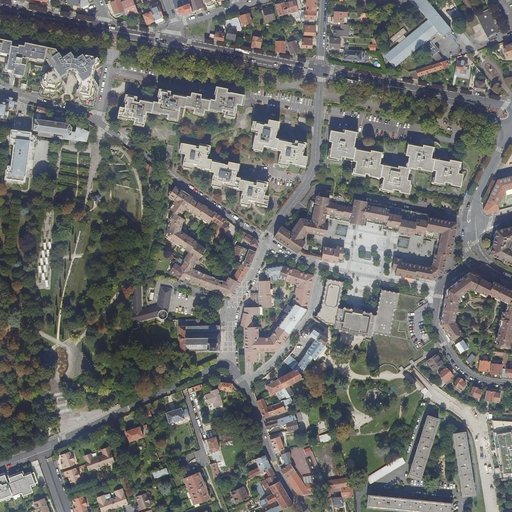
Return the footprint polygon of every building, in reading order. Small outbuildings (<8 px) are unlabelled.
[(78,0),(80,5),(81,8),(83,7),(83,9),(88,7),(87,5),(89,4),(87,0),(78,0)] [(115,14),(124,10),(121,2),(120,0),(117,0),(110,3),(115,14)] [(132,0),(126,0),(121,2),(124,10),(127,16),(131,14),(132,16),(138,13),(135,5),(132,0)] [(190,5),(189,4),(186,5),(186,4),(183,5),(180,0),(178,0),(173,2),(178,16),(181,18),(193,15),(190,5)] [(201,0),(187,0),(189,4),(190,5),(191,4),(193,11),(201,8),(202,12),(205,11),(201,0)] [(308,11),(316,11),(316,0),(312,0),(306,0),(306,11),(308,11)] [(432,56),(437,52),(439,51),(434,44),(451,30),(448,26),(426,0),(360,0),(361,1),(364,0),(411,0),(428,19),(406,38),(404,35),(407,32),(403,28),(390,39),(394,43),(397,40),(399,43),(386,55),(387,56),(388,59),(390,61),(393,64),(396,67),(398,65),(402,61),(404,60),(423,44),(432,56)] [(469,11),(473,10),(468,0),(463,0),(469,11)] [(298,11),(298,10),(295,1),(291,2),(289,2),(285,3),(286,6),(288,13),(288,14),(298,11)] [(279,16),(288,13),(286,6),(285,6),(284,2),(275,5),(279,16)] [(155,21),(156,25),(163,22),(164,20),(157,3),(149,7),(151,12),(155,21)] [(475,15),(488,41),(496,38),(494,34),(501,31),(490,7),(475,15)] [(263,11),(265,21),(275,19),(273,8),(269,8),(270,10),(263,11)] [(308,11),(306,11),(304,11),(304,19),(315,20),(316,12),(308,12),(308,11)] [(147,25),(155,21),(151,12),(143,15),(147,25)] [(344,12),(334,12),(334,21),(337,21),(337,22),(343,23),(344,12)] [(243,25),(252,22),(250,13),(240,16),(243,25)] [(241,31),(241,29),(238,17),(225,21),(227,30),(226,38),(234,40),(236,29),(241,31)] [(348,37),(348,25),(341,24),(341,31),(334,30),(334,37),(348,37)] [(315,27),(305,26),(304,35),(315,36),(315,27)] [(216,31),(215,34),(214,39),(223,41),(224,32),(216,31)] [(257,46),(260,46),(262,38),(253,37),(252,46),(256,47),(257,46)] [(26,58),(44,61),(44,59),(47,47),(28,43),(25,43),(25,46),(19,45),(18,47),(11,46),(12,41),(0,38),(0,54),(0,55),(1,53),(9,55),(6,69),(13,71),(13,74),(15,75),(24,76),(26,65),(24,64),(26,58)] [(330,49),(340,49),(340,39),(330,38),(330,49)] [(311,48),(312,39),(303,39),(302,48),(311,48)] [(296,41),(287,43),(290,54),(295,53),(296,55),(301,56),(296,41)] [(507,41),(502,43),(507,58),(511,55),(511,44),(508,45),(507,41)] [(275,51),(285,53),(285,42),(275,42),(275,51)] [(27,80),(26,84),(25,89),(35,91),(39,92),(38,95),(40,97),(43,98),(46,96),(51,97),(53,101),(54,101),(55,101),(56,100),(57,100),(59,99),(59,97),(64,93),(72,94),(75,100),(75,102),(76,104),(78,104),(78,105),(84,106),(85,106),(85,107),(89,107),(94,104),(94,100),(93,100),(97,97),(97,96),(96,94),(97,90),(95,89),(99,87),(95,81),(93,81),(92,79),(92,77),(91,75),(92,70),(94,68),(95,67),(94,65),(100,61),(97,57),(94,59),(93,56),(85,55),(83,56),(82,55),(78,57),(77,59),(73,58),(73,56),(70,52),(62,58),(56,49),(52,48),(47,47),(44,59),(44,61),(43,62),(42,67),(30,65),(29,70),(27,80)] [(365,52),(344,51),(344,60),(345,60),(345,62),(365,63),(365,52)] [(437,62),(444,60),(437,52),(432,56),(437,62)] [(438,63),(410,73),(410,78),(419,80),(418,76),(449,66),(448,64),(450,64),(449,61),(451,60),(452,62),(455,61),(454,58),(445,61),(438,63)] [(457,61),(455,72),(459,73),(459,75),(467,77),(469,70),(466,70),(468,63),(457,61)] [(394,70),(393,75),(410,78),(410,73),(409,73),(394,70)] [(476,83),(470,82),(469,89),(484,92),(485,87),(484,86),(485,83),(476,81),(476,83)] [(233,117),(234,117),(236,108),(236,104),(241,105),(243,95),(230,93),(227,92),(227,89),(217,87),(215,97),(216,97),(215,100),(210,99),(210,101),(200,99),(201,94),(191,93),(190,97),(187,96),(186,98),(173,95),(170,94),(171,91),(170,91),(161,89),(158,99),(159,99),(158,102),(153,101),(153,103),(140,100),(137,100),(137,96),(127,94),(126,100),(125,104),(126,104),(125,108),(120,107),(118,117),(131,120),(131,119),(135,120),(134,123),(144,125),(145,120),(146,115),(146,112),(151,113),(151,111),(165,114),(168,114),(167,117),(177,120),(179,110),(179,109),(179,106),(184,107),(185,106),(195,108),(194,112),(203,114),(204,110),(208,111),(208,109),(218,111),(219,111),(222,112),(225,112),(224,116),(233,117)] [(3,100),(16,105),(17,100),(4,96),(3,100)] [(0,117),(6,118),(7,109),(16,110),(16,105),(3,100),(3,101),(0,101),(0,117)] [(71,133),(73,132),(72,132),(72,129),(73,128),(72,128),(70,125),(70,124),(69,124),(66,124),(67,119),(64,118),(64,119),(59,118),(56,117),(55,122),(51,121),(50,121),(46,121),(48,110),(38,107),(37,112),(39,113),(36,119),(35,119),(35,120),(34,120),(34,121),(35,121),(34,122),(35,122),(34,129),(33,129),(33,130),(33,131),(35,131),(35,135),(39,136),(39,135),(40,136),(52,138),(53,138),(56,139),(56,138),(61,139),(64,140),(64,139),(65,135),(68,135),(68,136),(69,135),(71,133)] [(291,142),(278,140),(278,138),(275,138),(275,135),(276,135),(278,121),(268,119),(268,122),(267,124),(264,124),(264,123),(254,121),(252,131),(255,132),(255,135),(254,135),(254,137),(254,139),(252,148),(262,150),(263,145),(266,146),(276,148),(276,150),(280,151),(280,154),(279,154),(279,157),(277,164),(287,166),(288,162),(291,163),(291,164),(303,166),(304,166),(306,156),(302,155),(302,152),(303,152),(305,142),(295,140),(294,143),(291,143),(291,142)] [(65,135),(64,139),(87,142),(89,133),(77,126),(76,131),(75,131),(75,132),(74,132),(73,132),(71,133),(69,135),(68,136),(68,135),(65,135)] [(409,168),(411,168),(412,164),(408,163),(407,168),(398,166),(398,168),(397,171),(394,170),(395,167),(383,165),(379,164),(380,160),(382,153),(370,151),(370,153),(370,155),(366,155),(367,152),(355,150),(355,148),(353,148),(350,147),(351,144),(354,144),(356,132),(344,130),(344,133),(332,131),(331,130),(328,141),(330,142),(331,142),(332,142),(329,157),(341,160),(341,157),(343,157),(347,158),(353,159),(353,161),(356,162),(353,174),(365,176),(365,174),(380,177),(383,177),(381,189),(392,191),(392,189),(408,192),(410,180),(407,180),(409,168)] [(30,135),(13,132),(12,132),(11,139),(12,140),(12,145),(12,146),(10,166),(9,166),(8,172),(7,172),(6,179),(24,182),(28,154),(30,135)] [(253,183),(239,180),(240,178),(235,177),(235,174),(236,174),(238,164),(228,162),(227,165),(224,165),(224,164),(211,162),(211,160),(206,159),(207,155),(207,156),(209,146),(199,144),(199,147),(196,146),(182,143),(180,153),(185,154),(185,157),(184,157),(183,165),(182,167),(192,169),(193,166),(196,167),(209,170),(209,172),(214,173),(213,176),(211,186),(221,188),(221,184),(224,185),(224,186),(238,188),(237,189),(237,190),(242,191),(242,192),(241,194),(239,204),(249,206),(250,203),(253,203),(253,204),(266,206),(268,196),(263,195),(264,192),(266,183),(256,181),(256,184),(252,183),(253,183)] [(450,160),(449,162),(449,165),(445,164),(446,161),(435,159),(431,158),(433,147),(423,145),(422,147),(422,150),(419,149),(419,146),(408,144),(405,155),(409,156),(408,159),(418,161),(417,167),(432,170),(436,171),(433,182),(444,184),(444,182),(447,183),(459,185),(461,174),(458,173),(458,169),(459,168),(459,166),(460,162),(450,160)] [(417,170),(417,167),(418,161),(408,159),(408,161),(408,163),(412,164),(411,168),(415,169),(417,170)] [(503,196),(503,194),(502,191),(511,188),(511,176),(499,180),(484,210),(486,212),(487,214),(500,211),(499,205),(503,196)] [(330,195),(354,199),(354,198),(355,195),(356,190),(333,185),(332,185),(330,195)] [(196,243),(197,242),(185,234),(184,234),(183,233),(181,231),(181,229),(182,228),(182,227),(182,226),(183,223),(185,220),(180,217),(183,213),(184,212),(186,209),(187,210),(192,213),(194,214),(195,215),(197,216),(209,224),(210,224),(217,214),(204,205),(204,206),(201,204),(199,203),(199,202),(194,198),(182,190),(176,186),(175,186),(168,197),(169,197),(175,201),(169,209),(174,212),(170,218),(166,237),(190,253),(196,243)] [(387,206),(354,199),(330,195),(329,195),(330,194),(330,193),(330,192),(330,191),(329,191),(328,191),(327,191),(326,192),(326,193),(327,194),(319,193),(319,196),(316,196),(315,201),(310,201),(308,212),(307,219),(300,218),(291,232),(303,240),(306,235),(307,233),(312,234),(312,233),(316,234),(316,235),(322,236),(326,215),(363,222),(364,218),(384,222),(387,206)] [(390,207),(387,206),(384,222),(364,218),(363,222),(326,215),(322,236),(326,237),(326,235),(330,219),(332,219),(354,224),(366,226),(367,222),(371,223),(383,225),(382,229),(422,237),(422,234),(386,226),(389,212),(391,212),(391,209),(389,209),(390,207)] [(386,226),(422,234),(422,233),(425,234),(429,217),(429,214),(390,207),(389,209),(391,209),(391,212),(389,212),(386,226)] [(225,220),(217,214),(210,224),(211,224),(213,221),(219,225),(210,238),(203,234),(200,238),(211,242),(225,220)] [(439,219),(429,217),(425,234),(422,233),(422,234),(422,237),(438,240),(435,254),(447,257),(450,257),(458,223),(456,222),(439,219)] [(511,250),(510,249),(511,242),(511,241),(511,226),(496,231),(490,255),(495,257),(511,265),(511,250)] [(281,231),(279,230),(274,238),(298,254),(301,249),(306,242),(303,240),(291,232),(284,228),(281,231)] [(240,237),(244,240),(251,245),(250,246),(257,249),(259,247),(256,240),(243,231),(240,237)] [(232,298),(241,284),(229,277),(226,282),(222,281),(221,281),(215,279),(214,278),(201,273),(201,272),(193,269),(193,267),(195,268),(197,263),(198,261),(203,254),(204,254),(206,250),(196,243),(190,253),(184,262),(185,262),(190,265),(187,269),(187,268),(180,279),(189,282),(189,283),(194,285),(195,284),(198,286),(198,285),(205,288),(206,289),(215,293),(225,297),(226,296),(227,296),(231,298),(232,298)] [(237,262),(241,252),(247,254),(249,251),(236,246),(232,257),(233,258),(237,262)] [(337,247),(336,250),(324,247),(322,256),(321,261),(334,264),(337,265),(338,259),(341,260),(344,248),(337,247)] [(242,266),(249,268),(251,265),(256,253),(249,250),(249,251),(247,254),(241,252),(237,262),(242,266)] [(433,263),(445,265),(446,260),(447,257),(435,254),(434,258),(433,263)] [(445,265),(433,263),(433,266),(430,268),(402,262),(402,259),(395,258),(392,269),(397,270),(396,275),(414,279),(415,277),(433,281),(434,280),(443,272),(445,265)] [(180,279),(187,268),(187,269),(190,265),(185,262),(181,268),(176,264),(170,273),(180,279)] [(229,277),(241,284),(249,268),(242,266),(237,262),(235,264),(240,267),(234,277),(223,271),(222,272),(221,271),(220,273),(229,277)] [(278,280),(278,279),(282,265),(275,266),(266,268),(267,270),(265,272),(266,274),(267,275),(268,277),(269,277),(271,277),(272,281),(275,280),(278,280)] [(278,279),(285,280),(289,268),(282,265),(278,279)] [(296,295),(294,304),(270,338),(265,338),(265,352),(277,352),(278,350),(276,349),(278,346),(279,347),(282,342),(283,343),(292,331),(291,330),(293,328),(292,327),(294,324),(295,325),(300,318),(301,319),(308,310),(308,306),(309,302),(314,276),(289,268),(285,280),(286,281),(289,282),(297,285),(298,285),(298,288),(296,288),(295,295),(296,295)] [(511,290),(506,288),(493,281),(492,284),(469,273),(447,290),(443,309),(445,310),(445,311),(444,313),(442,313),(440,325),(451,341),(452,340),(456,338),(458,336),(459,336),(462,334),(457,326),(454,322),(456,315),(454,315),(454,313),(455,312),(456,312),(457,312),(463,313),(463,311),(464,308),(466,305),(467,304),(468,302),(470,301),(471,302),(472,303),(475,302),(477,301),(479,301),(482,302),(484,302),(486,296),(488,294),(498,299),(499,300),(507,304),(506,311),(505,313),(502,312),(498,333),(498,334),(498,335),(495,346),(509,348),(511,338),(511,333),(511,290)] [(131,313),(132,324),(158,316),(159,317),(160,318),(161,319),(162,320),(164,320),(165,319),(166,318),(167,317),(168,316),(168,314),(167,312),(166,311),(165,310),(164,310),(164,307),(169,308),(173,281),(174,280),(166,278),(156,281),(153,300),(149,302),(151,308),(143,310),(141,285),(136,286),(133,287),(135,312),(131,313)] [(399,293),(381,289),(377,308),(376,316),(374,315),(372,315),(372,314),(371,312),(370,312),(365,311),(353,309),(344,307),(343,308),(343,309),(339,308),(340,302),(342,291),(344,282),(327,279),(326,281),(325,287),(324,289),(323,296),(320,309),(315,317),(322,322),(323,321),(326,324),(335,326),(334,328),(339,329),(339,331),(340,332),(349,334),(359,336),(366,337),(367,336),(368,335),(372,336),(371,341),(366,340),(363,358),(378,369),(380,367),(381,366),(384,365),(386,364),(388,364),(391,365),(393,366),(395,367),(396,369),(397,371),(398,372),(398,373),(401,371),(403,370),(404,369),(405,369),(407,367),(408,367),(411,365),(412,364),(414,363),(423,357),(424,351),(422,347),(432,341),(429,338),(428,334),(426,331),(425,327),(425,325),(425,322),(425,320),(425,317),(426,314),(427,307),(428,303),(427,301),(426,299),(425,298),(400,293),(399,293)] [(251,324),(252,320),(251,319),(252,315),(253,316),(253,315),(254,315),(263,315),(262,308),(270,308),(271,308),(271,295),(270,295),(270,286),(270,281),(268,281),(259,281),(260,296),(262,296),(262,307),(244,308),(245,313),(243,313),(240,326),(244,327),(245,352),(247,352),(247,356),(247,363),(250,362),(259,362),(261,362),(261,352),(261,338),(259,338),(258,327),(249,328),(250,323),(251,324)] [(291,330),(292,331),(301,319),(300,318),(295,325),(294,324),(292,327),(293,328),(291,330)] [(180,351),(185,351),(185,326),(209,326),(209,320),(200,320),(196,320),(175,320),(175,327),(176,327),(176,334),(179,334),(179,341),(180,351)] [(209,326),(185,326),(185,351),(185,352),(186,352),(186,351),(188,351),(188,354),(189,354),(189,351),(195,351),(195,352),(196,352),(196,351),(201,351),(201,352),(202,352),(202,351),(208,351),(208,353),(210,353),(210,351),(215,351),(215,353),(217,353),(217,351),(220,351),(220,326),(219,326),(215,326),(214,326),(209,326)] [(296,370),(300,374),(312,357),(315,359),(325,346),(324,346),(328,341),(319,334),(314,330),(310,336),(316,340),(297,365),(294,370),(295,371),(296,370)] [(460,342),(455,345),(460,353),(468,348),(463,340),(460,342)] [(504,356),(502,377),(505,377),(505,376),(511,376),(511,369),(507,369),(508,366),(506,366),(507,353),(504,353),(504,356)] [(466,361),(470,364),(475,357),(472,354),(466,361)] [(436,355),(427,361),(433,371),(443,364),(440,359),(439,359),(436,355)] [(294,370),(297,365),(288,356),(288,357),(284,361),(294,370)] [(490,363),(480,362),(479,371),(489,372),(490,363)] [(492,365),(491,374),(501,375),(502,365),(492,365)] [(453,376),(446,368),(439,374),(445,382),(453,376)] [(287,393),(289,397),(293,395),(288,386),(302,378),(300,374),(296,370),(295,371),(294,370),(278,379),(284,388),(287,393)] [(456,376),(449,382),(460,391),(462,390),(463,391),(466,387),(465,386),(466,385),(462,382),(463,381),(456,376)] [(284,388),(278,379),(266,386),(271,395),(284,388)] [(219,383),(218,389),(232,391),(232,390),(233,390),(234,385),(232,384),(220,383),(219,383)] [(477,388),(473,387),(470,396),(478,399),(479,397),(480,398),(482,393),(481,392),(481,391),(477,389),(477,388)] [(208,404),(221,400),(218,390),(218,389),(211,392),(211,393),(205,395),(208,404)] [(486,391),(485,398),(490,399),(490,401),(499,402),(500,394),(495,393),(486,391)] [(281,402),(271,406),(266,408),(265,404),(262,399),(257,402),(264,420),(268,417),(275,415),(285,411),(283,405),(292,402),(290,398),(288,399),(286,400),(281,401),(281,402)] [(140,409),(145,422),(150,419),(145,406),(140,409)] [(184,418),(189,416),(187,408),(181,409),(166,413),(169,423),(184,419),(184,418)] [(291,422),(296,420),(297,420),(294,414),(293,414),(276,420),(278,425),(291,422)] [(409,476),(419,479),(438,420),(428,416),(409,476)] [(266,429),(278,425),(276,420),(266,423),(264,424),(266,429)] [(511,422),(511,421),(492,420),(494,431),(496,447),(497,447),(499,456),(498,457),(499,463),(500,463),(503,480),(511,479),(511,422)] [(139,427),(125,432),(129,442),(143,437),(139,427)] [(460,475),(463,496),(474,495),(465,437),(465,433),(454,435),(455,446),(456,448),(456,449),(457,460),(460,475)] [(274,452),(284,449),(279,436),(270,440),(274,452)] [(203,442),(207,455),(220,450),(216,437),(203,441),(203,442)] [(98,457),(101,466),(107,464),(106,463),(109,462),(110,463),(114,462),(109,447),(101,450),(103,455),(98,457)] [(60,455),(62,461),(64,461),(64,463),(63,463),(61,464),(63,469),(74,465),(73,462),(71,454),(70,452),(60,455)] [(342,488),(348,487),(347,479),(304,485),(290,465),(291,464),(289,458),(290,458),(288,452),(287,453),(287,452),(282,454),(282,455),(280,455),(282,461),(283,460),(284,463),(279,465),(280,470),(298,496),(302,495),(313,493),(324,491),(325,491),(340,489),(342,488)] [(101,466),(98,457),(93,458),(91,454),(83,457),(86,464),(88,471),(93,469),(92,468),(95,467),(96,468),(101,466)] [(271,467),(266,456),(255,460),(259,468),(247,473),(250,479),(259,475),(264,473),(263,472),(262,470),(263,470),(265,469),(271,467)] [(366,478),(370,484),(405,463),(401,457),(386,466),(366,478)] [(36,483),(30,463),(28,463),(0,474),(0,500),(20,493),(21,496),(31,492),(29,486),(36,483)] [(215,466),(210,467),(215,483),(219,480),(215,466)] [(270,477),(275,474),(271,467),(265,469),(270,477)] [(66,477),(68,476),(69,476),(70,478),(69,478),(71,484),(80,481),(79,477),(77,471),(76,468),(64,472),(66,477)] [(166,468),(163,469),(158,471),(152,473),(155,479),(168,474),(166,468)] [(190,477),(185,479),(187,485),(192,497),(196,506),(211,500),(205,483),(201,473),(190,477)] [(279,481),(275,474),(270,477),(265,480),(269,486),(279,481)] [(294,505),(280,482),(279,481),(269,486),(265,480),(255,485),(260,496),(266,506),(277,499),(280,505),(267,511),(276,511),(292,505),(293,505),(294,505)] [(243,491),(241,487),(231,492),(236,503),(249,498),(245,490),(243,491)] [(352,487),(348,487),(342,488),(342,491),(346,490),(347,498),(353,497),(352,487)] [(111,499),(115,508),(120,506),(120,505),(122,504),(123,505),(128,504),(122,489),(114,492),(116,497),(111,499)] [(109,494),(105,496),(97,499),(99,505),(101,511),(105,511),(106,511),(106,510),(108,509),(109,511),(115,508),(111,499),(109,494)] [(150,507),(149,503),(146,497),(145,494),(136,497),(138,503),(139,503),(140,505),(138,506),(136,506),(138,511),(140,510),(150,507)] [(343,506),(342,503),(342,501),(345,500),(344,497),(341,497),(331,498),(331,495),(325,495),(326,501),(331,500),(333,507),(343,506)] [(79,511),(87,509),(86,506),(83,500),(82,496),(73,500),(75,506),(76,505),(77,508),(76,508),(73,509),(74,511),(79,511)] [(451,511),(451,510),(450,510),(450,505),(447,505),(377,497),(369,496),(368,496),(367,507),(419,511),(449,511),(450,511),(451,511)] [(49,511),(44,498),(33,502),(36,509),(35,510),(35,511),(49,511)]
